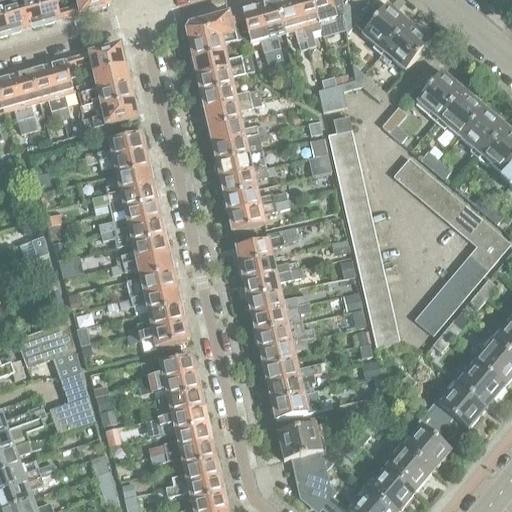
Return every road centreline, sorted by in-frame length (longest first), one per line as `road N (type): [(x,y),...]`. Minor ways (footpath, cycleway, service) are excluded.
road 1 (residential): [(151,17),(166,122),(237,435),(252,498),(268,511)]
road 2 (residential): [(0,59),(151,17)]
